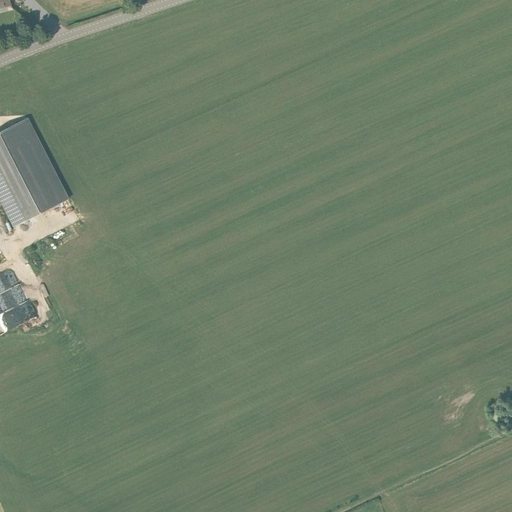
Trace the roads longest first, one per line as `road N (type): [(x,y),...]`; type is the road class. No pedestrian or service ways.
road 1 (track): [(511,428),(340,511)]
road 2 (tertiary): [(0,61),(175,0)]
